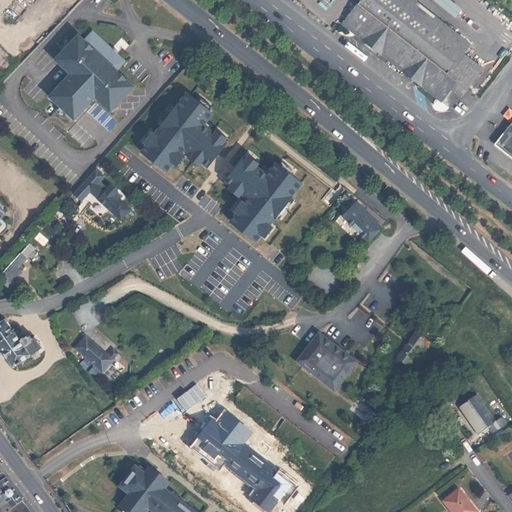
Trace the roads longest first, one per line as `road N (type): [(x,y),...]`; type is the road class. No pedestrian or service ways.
road 1 (secondary): [(175,0),(511,273)]
road 2 (secondary): [(451,152),(257,0)]
